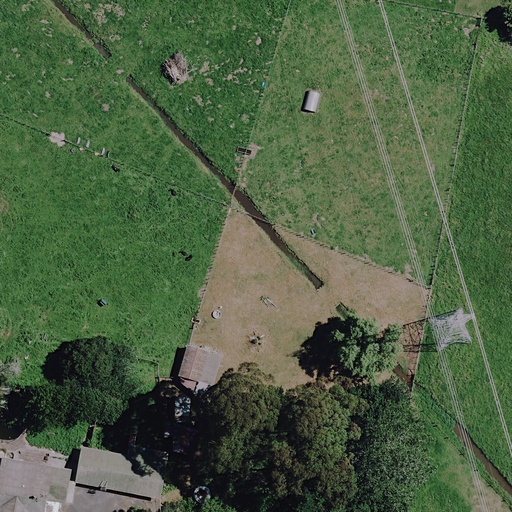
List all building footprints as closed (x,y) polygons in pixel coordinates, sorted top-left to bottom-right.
[(190,349),(179,385),(206,410),(212,394),(222,358),(190,349)] [(191,397),(176,397),(176,421),(191,421),(191,397)] [(200,432),(177,428),(172,454),(196,458),(200,432)] [(172,456),(134,449),(133,454),(127,452),(126,456),(84,449),(78,485),(164,501),(172,456)] [(67,503),(71,471),(8,462),(10,452),(0,450),(0,472),(1,472),(0,476),(0,511),(60,511),(62,502),(67,503)]
